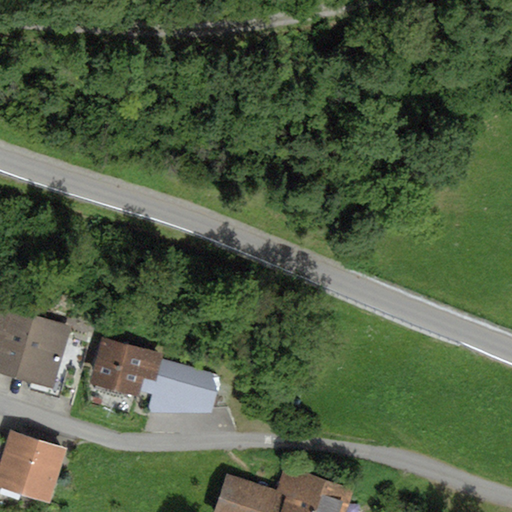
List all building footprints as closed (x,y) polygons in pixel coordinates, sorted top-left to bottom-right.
[(72,328),(0,306),(0,375),(32,385),(31,391),(59,399),(68,367),(61,365),(72,328)] [(163,355),(103,338),(90,385),(139,398),(141,392),(145,378),(156,381),(162,358),(163,355)] [(213,374),(162,358),(156,381),(145,378),(141,392),(151,396),(148,413),(213,412),(220,391),(213,374)] [(67,443),(11,426),(7,439),(0,436),(0,477),(51,494),(67,443)] [(274,485),(226,468),(210,511),(344,511),(354,485),(283,461),(274,485)]
